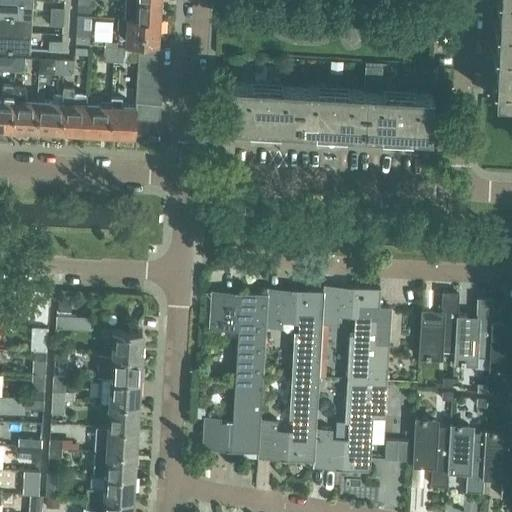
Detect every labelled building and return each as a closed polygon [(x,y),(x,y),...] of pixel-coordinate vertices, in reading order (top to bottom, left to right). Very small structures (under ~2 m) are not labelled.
[(0,0),(0,11),(31,13),(30,13),(30,0),(0,0)] [(91,0),(77,0),(77,9),(91,10),(91,0)] [(125,0),(125,15),(159,17),(160,0),(125,0)] [(499,18),(498,40),(511,40),(511,0),(499,0),(499,5),(497,5),(496,18),(499,18)] [(51,5),(50,14),(63,15),(63,6),(51,5)] [(0,28),(30,30),(30,29),(29,29),(30,14),(31,14),(31,13),(0,11),(0,28)] [(76,41),(89,42),(90,13),(77,13),(76,41)] [(63,15),(50,14),(50,23),(62,23),(63,15)] [(125,15),(118,14),(117,26),(126,27),(126,39),(158,42),(159,17),(125,15)] [(30,30),(0,28),(0,45),(29,47),(29,45),(28,45),(29,31),(30,31),(30,30)] [(49,47),(61,48),(62,39),(49,39),(49,47)] [(511,40),(498,40),(496,61),(494,61),(493,74),(496,74),(494,97),(511,97),(511,40)] [(103,58),(113,59),(114,45),(104,44),(103,58)] [(114,45),(113,59),(123,59),(124,45),(114,45)] [(139,45),(138,56),(163,58),(163,46),(139,45)] [(75,46),(75,54),(89,55),(89,47),(75,46)] [(0,54),(0,69),(14,70),(15,55),(0,54)] [(15,55),(14,70),(24,70),(25,56),(15,55)] [(138,56),(137,67),(162,69),(163,58),(138,56)] [(40,57),(39,71),(63,72),(64,58),(40,57)] [(64,58),(63,72),(72,73),(73,59),(64,58)] [(365,64),(364,89),(370,89),(368,131),(392,132),(393,128),(401,128),(400,132),(410,133),(411,133),(431,134),(433,93),(431,93),(413,92),(383,90),(380,90),(381,65),(365,64)] [(404,64),(403,77),(432,78),(433,65),(404,64)] [(137,67),(137,78),(161,79),(162,69),(137,67)] [(137,78),(136,88),(161,90),(161,79),(137,78)] [(268,125),(302,127),(305,85),(232,81),(229,123),(260,125),(260,121),(268,121),(268,125)] [(0,126),(11,128),(14,83),(3,82),(2,96),(0,96),(0,126)] [(11,128),(36,129),(38,98),(24,98),(25,84),(14,83),(11,128)] [(60,130),(84,132),(86,101),(87,92),(73,92),(74,85),(62,84),(62,92),(61,100),(60,130)] [(335,129),(368,131),(370,89),(364,89),(305,85),(302,127),(326,128),(326,124),(335,125),(335,129)] [(136,88),(135,100),(160,101),(161,90),(136,88)] [(36,129),(60,130),(61,100),(62,92),(53,91),(53,99),(38,98),(36,129)] [(111,100),(109,133),(134,134),(135,117),(159,118),(160,101),(135,100),(135,104),(121,103),(122,96),(111,95),(111,100)] [(86,101),(84,132),(109,133),(111,100),(101,99),(100,102),(86,101)] [(322,288),(317,374),(324,375),(328,323),(338,323),(339,313),(355,314),(354,333),(351,333),(348,376),(387,379),(391,306),(379,305),(380,286),(348,284),(348,290),(324,289),(325,284),(326,284),(326,283),(324,283),(323,289),(322,288)] [(291,373),(317,374),(322,288),(292,287),(291,293),(268,292),(268,287),(269,287),(269,285),(267,285),(267,291),(266,291),(264,321),(282,322),(282,317),(298,318),(298,325),(294,325),(291,373)] [(237,339),(236,370),(261,371),(264,321),(266,291),(235,289),(234,296),(212,294),(212,289),(213,290),(213,288),(211,288),(209,328),(211,329),(211,327),(242,328),(241,339),(237,339)] [(30,289),(27,325),(32,325),(48,326),(49,290),(30,289)] [(440,349),(454,349),(457,312),(459,290),(442,289),(441,291),(442,291),(441,310),(431,310),(432,307),(421,306),(418,355),(420,355),(420,353),(425,353),(425,356),(429,356),(430,353),(439,354),(440,349)] [(475,355),(489,355),(489,356),(492,318),(494,297),(476,296),(476,297),(477,297),(476,316),(466,316),(467,313),(457,312),(454,349),(453,361),(455,362),(455,359),(460,359),(460,362),(464,362),(465,359),(474,360),(475,355)] [(59,297),(58,310),(71,310),(71,298),(59,297)] [(489,356),(489,355),(488,367),(490,368),(490,365),(495,365),(495,368),(499,368),(500,365),(509,366),(510,361),(511,360),(511,301),(511,302),(511,303),(511,322),(501,322),(502,319),(492,318),(489,356)] [(56,313),(56,326),(90,328),(90,315),(56,313)] [(113,329),(112,353),(140,355),(142,330),(113,329)] [(34,349),(32,373),(45,374),(46,349),(34,349)] [(54,359),(53,374),(66,375),(67,360),(67,351),(54,350),(54,359)] [(112,353),(111,377),(139,379),(140,355),(112,353)] [(201,447),(256,450),(258,414),(261,371),(236,370),(235,380),(227,380),(227,381),(235,382),(233,420),(221,420),(221,415),(203,414),(201,447)] [(32,373),(31,397),(44,397),(45,374),(32,373)] [(281,457),(312,459),(314,422),(317,374),(291,373),(288,410),(292,410),(292,425),(276,424),(276,415),(258,414),(256,450),(257,450),(257,456),(259,456),(259,455),(258,455),(258,450),(282,451),(281,457)] [(53,374),(52,398),(65,398),(66,375),(53,374)] [(442,383),(452,384),(453,376),(443,375),(442,383)] [(101,400),(109,401),(138,403),(139,379),(111,377),(103,376),(101,400)] [(314,422),(312,459),(313,459),(313,465),(315,465),(315,464),(314,464),(314,459),(338,460),(337,467),(369,469),(373,415),(384,416),(387,379),(348,376),(346,417),(350,418),(349,433),(331,432),(332,423),(314,422)] [(477,390),(487,390),(488,382),(478,382),(477,390)] [(442,389),(441,397),(451,398),(452,390),(442,389)] [(476,403),(486,404),(487,396),(477,396),(476,403)] [(44,397),(31,397),(30,405),(43,406),(44,397)] [(65,398),(52,398),(51,410),(64,411),(65,398)] [(109,401),(108,425),(136,426),(138,403),(109,401)] [(447,484),(448,470),(447,470),(450,425),(449,425),(435,424),(435,418),(426,418),(426,415),(421,415),(421,418),(417,417),(417,415),(415,415),(412,464),(422,464),(423,462),(432,462),(431,481),(430,481),(430,483),(447,484)] [(482,490),(483,476),(482,476),(485,431),(484,431),(470,430),(470,425),(461,424),(461,421),(456,421),(456,424),(452,423),(452,421),(450,421),(449,425),(450,425),(447,470),(448,470),(457,470),(457,468),(467,468),(466,488),(465,488),(465,489),(482,490)] [(96,424),(95,448),(135,450),(136,426),(108,425),(96,424)] [(482,476),(483,476),(492,476),(492,474),(502,474),(500,494),(500,495),(511,495),(511,436),(505,436),(505,431),(496,430),(496,427),(491,427),(491,430),(486,430),(487,427),(485,427),(484,431),(485,431),(482,476)] [(29,436),(28,444),(41,445),(42,437),(29,436)] [(49,437),(49,446),(62,446),(62,438),(49,437)] [(409,439),(385,437),(384,457),(408,459),(409,439)] [(41,445),(28,444),(28,453),(41,454),(41,445)] [(62,446),(49,446),(49,454),(61,455),(62,446)] [(94,472),(105,473),(133,474),(135,450),(95,448),(94,472)] [(86,486),(86,496),(132,498),(133,474),(105,473),(104,487),(86,486)] [(23,484),(22,492),(30,493),(38,493),(39,485),(23,484)] [(46,494),(59,494),(60,486),(47,485),(46,494)] [(46,495),(46,505),(58,505),(58,495),(46,495)] [(94,511),(131,511),(132,498),(86,496),(85,506),(95,506),(94,511)]
